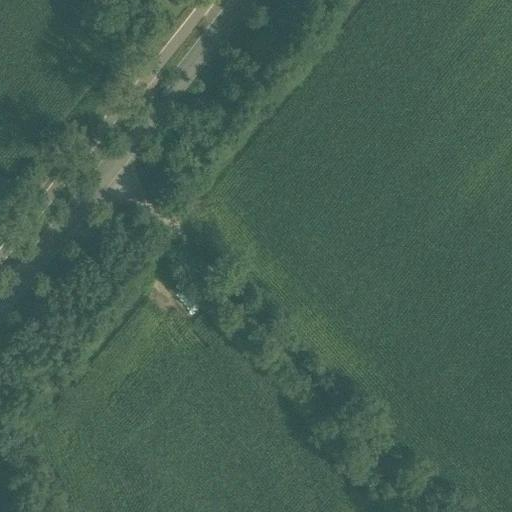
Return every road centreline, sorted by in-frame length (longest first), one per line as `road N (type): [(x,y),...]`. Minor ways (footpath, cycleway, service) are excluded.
road 1 (track): [(113,164),(414,511)]
road 2 (tertiary): [(0,304),(242,0)]
